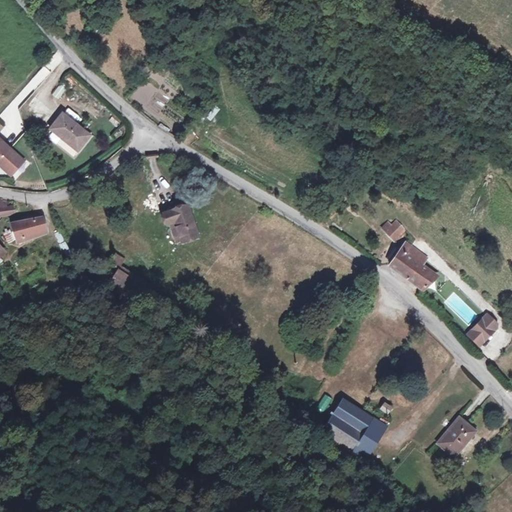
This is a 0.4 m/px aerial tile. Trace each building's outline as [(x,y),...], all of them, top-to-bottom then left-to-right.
[(86,139),(58,116),(47,131),(60,141),(59,143),(73,155),(86,139)] [(0,173),(6,179),(14,170),(11,168),(16,162),(9,155),(7,157),(4,154),(6,152),(0,146),(0,173)] [(19,164),(16,162),(11,168),(14,170),(19,164)] [(161,225),(165,224),(170,222),(177,243),(193,238),(183,206),(157,215),(161,225)] [(401,231),(386,214),(381,219),(385,223),(380,228),(385,233),(380,239),(383,243),(380,246),(384,250),(401,231)] [(37,221),(4,225),(12,241),(40,232),(37,221)] [(172,245),(177,243),(170,222),(165,224),(172,245)] [(430,279),(415,268),(403,259),(409,250),(402,245),(385,268),(418,292),(430,279)] [(421,260),(409,250),(403,259),(415,268),(421,260)] [(119,261),(111,255),(106,261),(115,267),(119,261)] [(150,295),(113,269),(99,289),(126,310),(131,302),(140,309),(150,295)] [(487,312),(465,335),(479,348),(501,325),(487,312)] [(362,460),(380,429),(357,414),(336,402),(329,414),(327,414),(316,433),(324,438),(319,445),(344,460),(349,452),(362,460)] [(380,406),(377,412),(382,415),(386,409),(380,406)] [(361,407),(357,414),(380,429),(385,421),(361,407)] [(452,427),(448,433),(430,452),(448,468),(466,447),(469,442),(452,427)]
